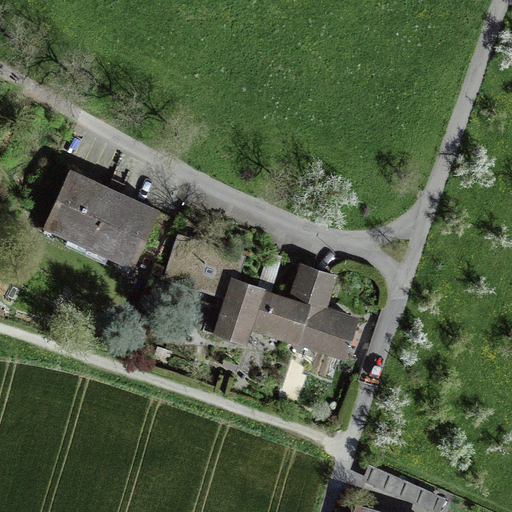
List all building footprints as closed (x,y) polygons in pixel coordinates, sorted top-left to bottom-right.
[(52,231),(140,273),(169,211),(81,170),(52,231)] [(171,278),(229,297),(235,278),(241,260),(183,241),(171,278)] [(296,342),(342,358),(354,320),(321,309),(332,275),(304,265),(293,297),(288,313),(304,318),(296,342)] [(261,287),(235,278),(229,297),(217,332),(243,341),(247,326),(296,342),(304,318),(288,313),(293,297),(261,287)] [(367,485),(425,511),(447,511),(452,504),(374,469),(367,485)] [(387,511),(358,503),(355,511),(387,511)]
